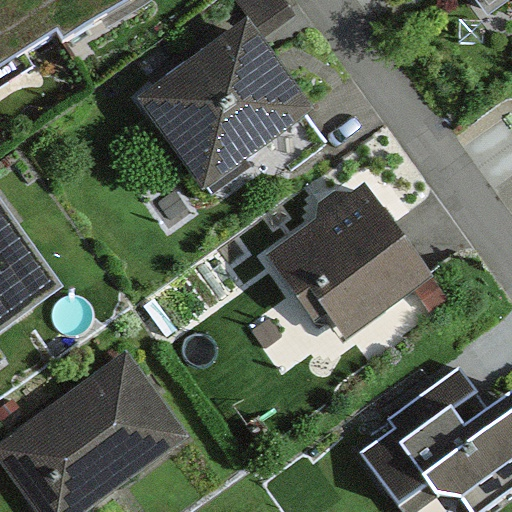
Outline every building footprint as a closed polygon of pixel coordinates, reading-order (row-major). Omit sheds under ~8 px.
[(0,0),(0,70),(58,34),(36,0),(0,0)] [(36,0),(58,34),(64,44),(130,4),(127,0),(36,0)] [(308,115),(247,28),(143,101),(205,188),(308,115)] [(424,284),(364,200),(278,262),(319,319),(330,311),(349,337),(424,284)] [(0,334),(57,295),(0,213),(0,212),(0,334)] [(96,511),(192,444),(130,358),(0,450),(44,511),(96,511)] [(464,511),(511,478),(511,399),(466,432),(452,413),(477,395),(460,372),(394,418),(401,428),(361,457),(400,511),(418,511),(446,493),(458,511),(464,511)]
